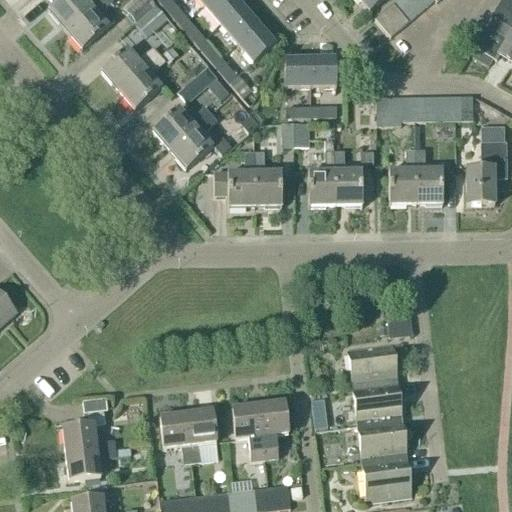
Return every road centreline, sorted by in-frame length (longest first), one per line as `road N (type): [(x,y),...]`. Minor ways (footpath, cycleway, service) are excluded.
road 1 (residential): [(0,51),(163,251)]
road 2 (residential): [(281,257),(310,511)]
road 3 (residential): [(511,110),(465,81),(380,85),(304,0)]
road 4 (residential): [(445,495),(412,255)]
road 5 (residential): [(281,257),(412,255)]
